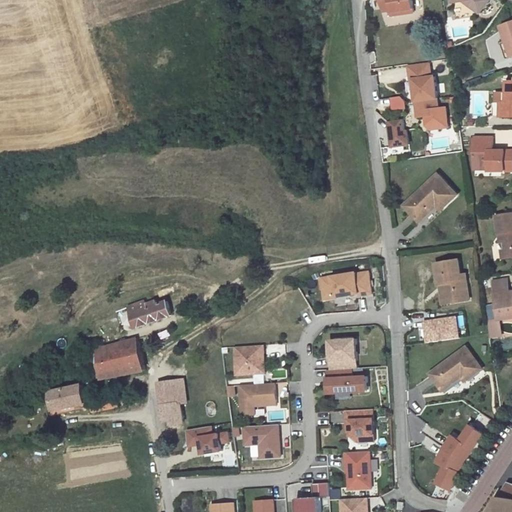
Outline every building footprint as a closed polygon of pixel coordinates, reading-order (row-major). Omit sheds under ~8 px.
[(414,12),(412,0),(384,0),(385,2),(382,2),(385,11),(392,10),(392,16),(414,12)] [(489,0),(452,0),(453,3),(462,1),(480,13),(489,0)] [(511,22),(502,26),(507,41),(511,54),(511,22)] [(511,54),(507,41),(502,43),(508,59),(511,57),(511,54)] [(413,79),(432,77),(430,62),(408,65),(410,80),(413,79)] [(432,77),(413,79),(419,117),(427,116),(441,114),(440,108),(435,76),(432,77)] [(511,81),(508,81),(508,93),(504,93),(505,102),(502,102),(502,117),(511,116),(511,81)] [(391,98),(393,110),(407,108),(406,100),(401,96),(391,98)] [(441,114),(427,116),(428,125),(433,129),(451,126),(448,106),(440,108),(441,114)] [(406,131),(405,131),(404,120),(388,122),(392,148),(409,145),(406,131)] [(511,170),(511,150),(494,150),(494,137),(475,137),(475,138),(475,154),(475,155),(483,155),(483,168),(490,168),(490,171),(511,170)] [(458,195),(439,174),(406,206),(421,222),(433,210),(430,207),(435,202),(438,205),(443,210),(458,195)] [(511,213),(497,215),(501,243),(504,242),(505,250),(507,258),(511,257),(511,213)] [(463,275),(460,258),(437,262),(441,285),(448,284),(451,303),(472,300),(468,279),(463,280),(463,275)] [(356,273),(321,279),(323,291),(333,289),(335,299),(359,294),(359,297),(372,294),(368,272),(356,274),(356,273)] [(451,303),(448,284),(441,285),(444,304),(451,303)] [(511,291),(510,292),(509,284),(494,287),(498,310),(500,320),(503,319),(511,317),(511,291)] [(333,289),(323,291),(325,301),(335,299),(333,289)] [(146,302),(129,308),(134,323),(130,325),(132,331),(172,316),(167,301),(165,301),(165,299),(161,300),(161,299),(147,303),(146,302)] [(502,323),(504,323),(503,319),(500,320),(498,310),(487,311),(492,340),(507,337),(506,332),(503,331),(501,330),(499,329),(501,324),(502,323)] [(423,322),(425,342),(458,338),(456,318),(423,322)] [(104,380),(146,371),(138,338),(98,350),(101,367),(95,368),(97,379),(103,377),(104,380)] [(331,346),(332,370),(354,369),(359,369),(357,340),(335,341),(331,346)] [(264,346),(235,348),(237,376),(266,374),(265,365),(262,365),(261,354),(265,354),(264,346)] [(467,381),(483,369),(467,347),(432,374),(444,390),(458,380),(458,378),(462,375),(467,381)] [(332,370),(329,371),(330,392),(369,390),(368,377),(354,378),(354,369),(332,370)] [(160,383),(162,405),(179,403),(185,402),(182,381),(160,383)] [(276,384),(241,386),(243,416),(256,415),(256,407),(278,405),(276,384)] [(87,404),(84,385),(52,391),(55,410),(75,406),(87,404)] [(118,398),(92,403),(93,413),(120,407),(118,398)] [(162,405),(164,421),(181,419),(179,403),(162,405)] [(51,411),(52,415),(76,411),(75,406),(55,410),(51,411)] [(374,410),(347,411),(348,421),(352,421),(353,436),(359,442),(376,441),(374,410)] [(279,425),(245,427),(247,445),(261,444),(262,458),(281,457),(279,425)] [(214,426),(188,430),(190,447),(200,446),(199,442),(203,442),(203,445),(205,455),(224,452),(223,444),(232,443),(231,433),(216,435),(214,426)] [(448,489),(456,472),(480,435),(467,426),(457,441),(450,437),(435,463),(442,467),(435,483),(448,489)] [(371,452),(347,453),(347,462),(349,462),(351,490),(373,489),(371,452)] [(297,499),(298,511),(322,511),(321,498),(331,497),(330,483),(314,484),(315,498),(297,499)] [(511,511),(511,483),(509,483),(490,511),(511,511)] [(368,498),(343,499),(343,511),(366,511),(366,507),(369,507),(368,498)] [(275,511),(274,501),(256,502),(256,511),(275,511)] [(213,505),(213,511),(236,511),(236,503),(213,505)]
